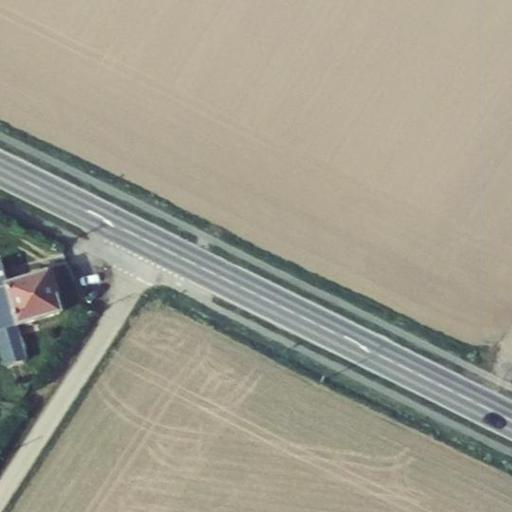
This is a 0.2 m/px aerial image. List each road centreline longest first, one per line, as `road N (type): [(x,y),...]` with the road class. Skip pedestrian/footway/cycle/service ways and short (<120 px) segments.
road 1 (tertiary): [(158,245),(511,420)]
road 2 (residential): [(158,245),(0,496)]
road 3 (tertiary): [(0,168),(158,245)]
